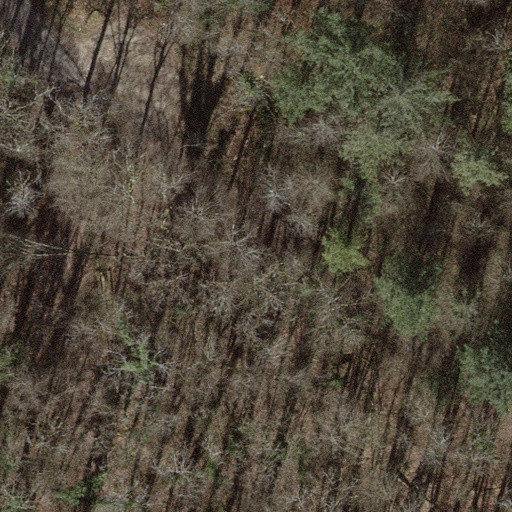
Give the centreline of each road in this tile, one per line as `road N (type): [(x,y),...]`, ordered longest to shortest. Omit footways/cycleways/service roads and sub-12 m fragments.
road 1 (track): [(38,36),(511,419)]
road 2 (track): [(38,36),(73,511)]
